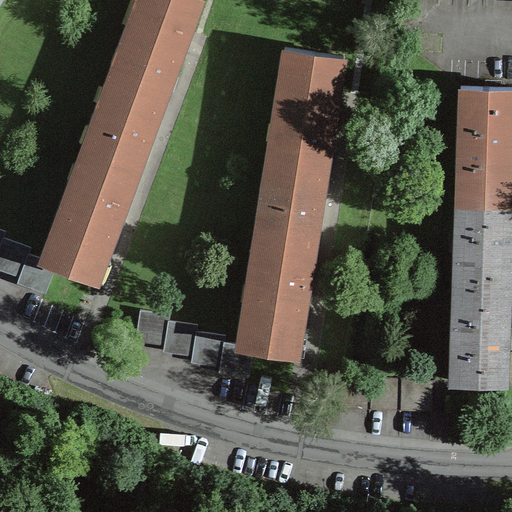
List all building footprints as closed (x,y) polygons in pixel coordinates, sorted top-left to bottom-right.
[(116,64),(168,84),(199,0),(140,0),(131,26),(128,25),(121,45),(123,46),(116,64)] [(274,140),(329,148),(343,56),(286,48),(283,68),(285,68),(280,98),(277,97),(274,119),(277,120),(274,140)] [(87,141),(140,160),(168,84),(116,64),(113,64),(106,84),(108,85),(102,103),(99,102),(92,121),(94,122),(87,141)] [(466,174),(465,202),(511,203),(511,86),(468,85),(467,126),(460,126),(459,162),(465,162),(464,174),(466,174)] [(261,221),(316,229),(329,148),(274,140),(271,139),(268,160),(270,161),(267,179),(265,178),(261,200),(264,200),(261,221)] [(102,261),(140,160),(87,141),(85,140),(77,161),(79,161),(73,178),(71,178),(63,200),(65,201),(59,218),(56,217),(48,239),(50,240),(44,257),(57,262),(95,275),(100,261),(102,261)] [(463,268),(462,286),(510,288),(511,214),(511,203),(465,202),(465,224),(462,224),(462,234),(456,234),(455,268),(463,268)] [(261,221),(259,220),(255,243),(257,243),(254,261),(252,261),(248,282),(251,283),(248,301),(245,301),(242,325),(243,325),(241,342),(254,344),(296,351),(299,329),(301,329),(316,229),(261,221)] [(0,265),(21,273),(29,251),(30,252),(32,246),(4,236),(3,235),(0,242),(0,265)] [(47,290),(57,262),(44,257),(30,252),(29,251),(21,273),(18,280),(47,290)] [(510,288),(462,286),(461,317),(453,317),(452,349),(458,349),(458,359),(460,359),(459,379),(507,381),(510,288)] [(136,337),(165,342),(168,318),(171,319),(172,313),(141,308),(136,337)] [(164,348),(192,352),(196,328),(198,329),(199,323),(171,319),(168,318),(165,342),(164,348)] [(192,358),(221,362),(224,339),(226,340),(227,333),(198,329),(196,328),(192,352),(192,358)] [(250,373),(254,344),(241,342),(226,340),(224,339),(221,362),(220,368),(250,373)] [(432,408),(433,378),(344,376),(339,405),(432,408)]
